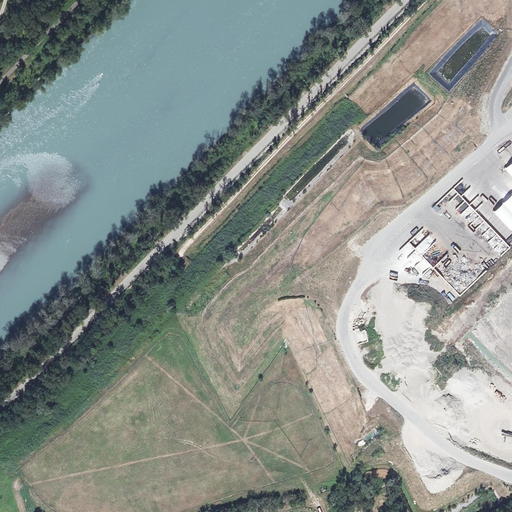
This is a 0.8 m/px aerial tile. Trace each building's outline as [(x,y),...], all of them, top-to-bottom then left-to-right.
[(462,192),(466,199),(472,195),(467,189),(462,192)] [(477,204),(471,208),(475,214),(481,211),(477,204)] [(348,277),(351,281),(357,277),(354,273),(348,277)] [(458,288),(452,294),(461,303),(467,297),(458,288)] [(412,385),(419,381),(417,375),(409,379),(412,385)] [(413,384),(405,389),(414,404),(422,399),(413,384)]
